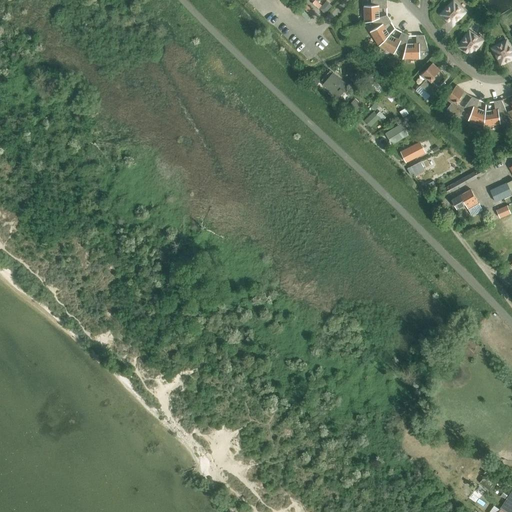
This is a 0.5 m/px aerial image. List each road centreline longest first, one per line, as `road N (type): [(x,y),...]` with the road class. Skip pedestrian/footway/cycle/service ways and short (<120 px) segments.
road 1 (unclassified): [(511,322),(183,0)]
road 2 (residential): [(418,1),(450,57),(474,76),(511,71)]
